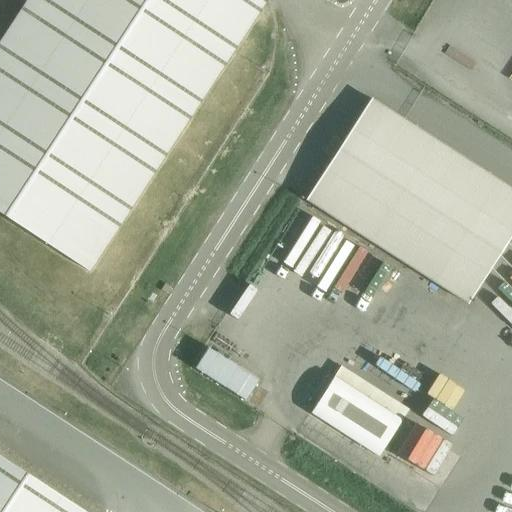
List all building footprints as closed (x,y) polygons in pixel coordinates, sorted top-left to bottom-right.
[(264,4),(258,0),(26,0),(0,41),(0,214),(89,272),(264,4)] [(511,190),(371,99),(341,145),(306,200),(467,304),(511,234),(511,190)] [(374,308),(386,315),(403,285),(391,278),(374,308)] [(484,308),(470,329),(487,340),(501,319),(484,308)] [(195,369),(245,401),(258,381),(208,348),(195,369)] [(311,413),(378,457),(402,420),(334,377),(311,413)] [(420,438),(410,457),(441,474),(452,455),(420,438)] [(84,511),(0,456),(0,511),(84,511)]
